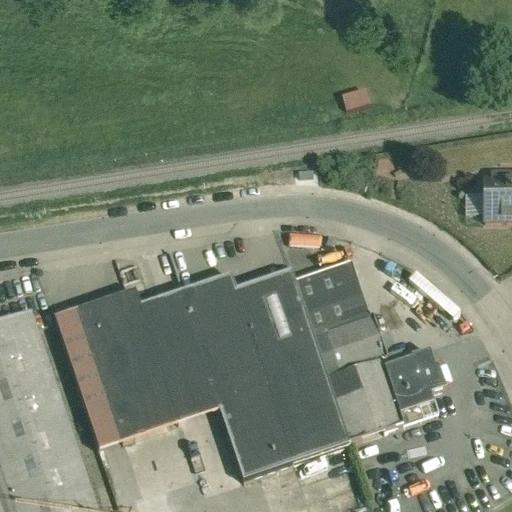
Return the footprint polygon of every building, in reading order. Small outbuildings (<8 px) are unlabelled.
[(351,114),(376,107),(371,92),(347,99),(351,114)] [(487,221),(487,230),(511,229),(511,179),(494,180),(494,186),(486,187),(486,203),(466,203),(467,221),(487,221)] [(354,270),(299,288),(354,452),(409,434),(405,423),(389,375),(386,366),(392,364),(378,324),(373,326),(354,270)] [(141,297),(55,326),(99,459),(225,417),(248,488),(354,452),(299,288),(296,279),(242,297),(237,281),(146,312),(141,297)] [(431,286),(425,293),(469,330),(475,323),(431,286)] [(97,511),(33,318),(0,329),(0,511),(97,511)] [(419,365),(389,375),(405,423),(442,411),(439,402),(454,397),(445,371),(442,372),(436,357),(418,363),(419,365)] [(340,493),(290,493),(290,511),(313,511),(313,502),(344,502),(361,502),(361,492),(340,492),(340,493)]
